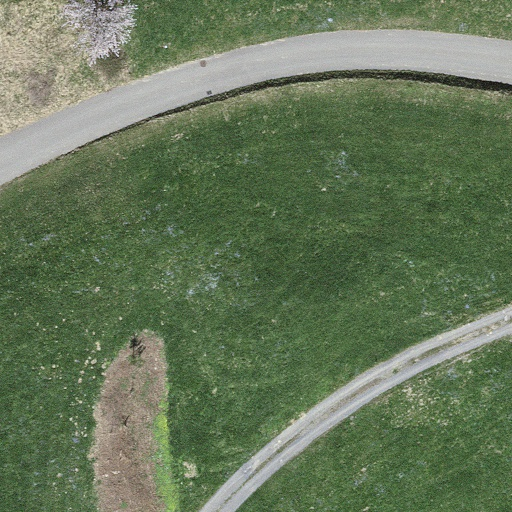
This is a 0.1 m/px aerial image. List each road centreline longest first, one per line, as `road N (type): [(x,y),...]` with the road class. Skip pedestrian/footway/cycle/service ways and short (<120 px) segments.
road 1 (track): [(511,47),(453,33),(236,55),(33,137),(0,158)]
road 2 (track): [(511,329),(318,428),(248,511)]
